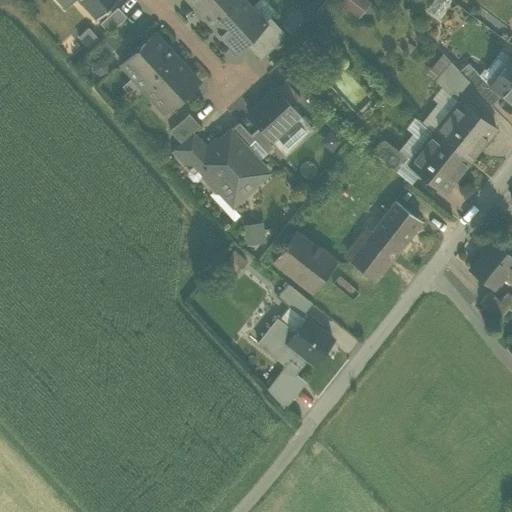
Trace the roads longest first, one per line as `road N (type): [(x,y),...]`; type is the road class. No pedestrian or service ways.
road 1 (residential): [(239,511),(435,266)]
road 2 (unclassified): [(511,364),(435,266)]
road 3 (residential): [(435,266),(511,171)]
